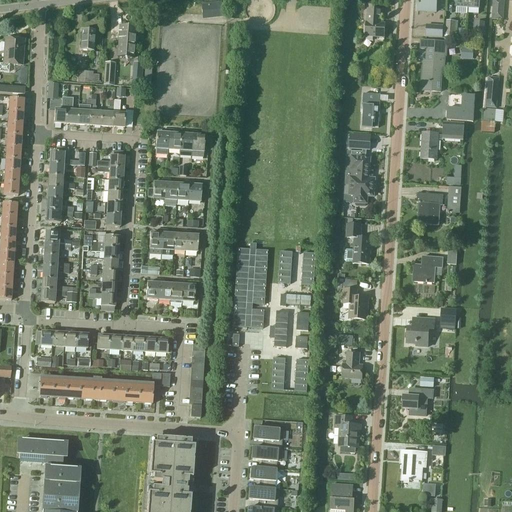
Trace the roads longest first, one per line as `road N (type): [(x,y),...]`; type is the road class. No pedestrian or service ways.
road 1 (residential): [(372,511),(404,0)]
road 2 (residential): [(20,416),(239,433),(233,511)]
road 3 (residential): [(124,326),(134,140),(36,135)]
road 4 (residential): [(26,311),(36,135)]
road 5 (residential): [(176,417),(179,331),(124,326)]
road 6 (residential): [(36,135),(40,5)]
